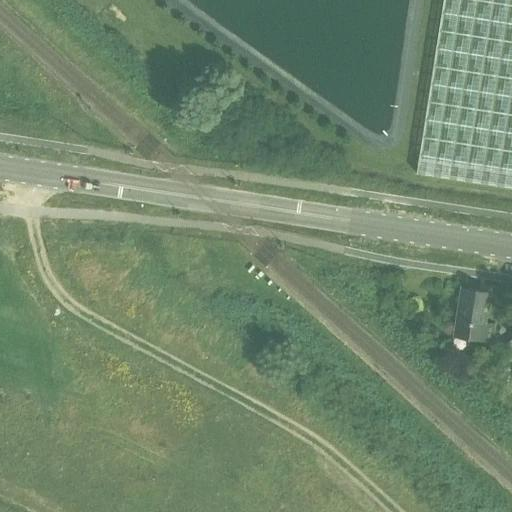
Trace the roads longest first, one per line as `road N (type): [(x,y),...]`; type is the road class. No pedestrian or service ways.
road 1 (track): [(396,511),(318,442),(78,310),(44,269),(36,174)]
road 2 (unclassified): [(511,246),(0,169)]
